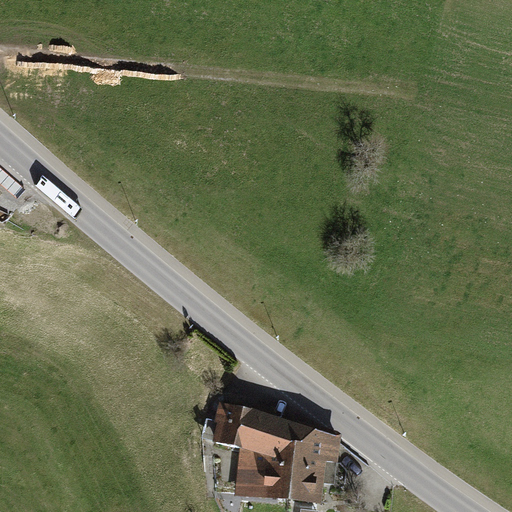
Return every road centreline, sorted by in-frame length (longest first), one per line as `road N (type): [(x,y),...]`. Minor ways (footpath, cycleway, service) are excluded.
road 1 (tertiary): [(0,143),(307,394),(466,511)]
road 2 (track): [(417,93),(0,48)]
